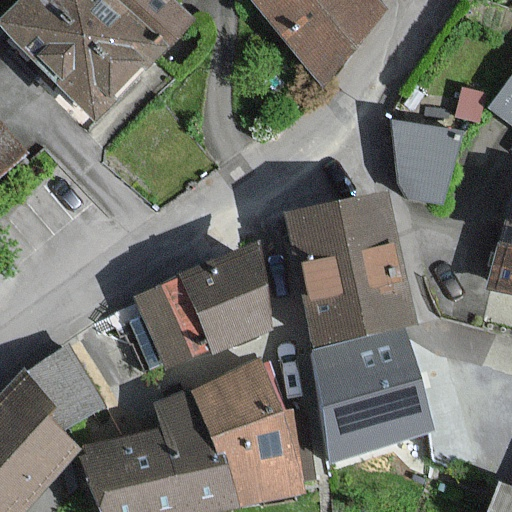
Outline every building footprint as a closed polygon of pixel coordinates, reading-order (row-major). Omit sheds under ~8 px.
[(0,37),(45,79),(93,126),(167,49),(115,0),(26,0),(0,28),(0,37)] [(115,0),(167,49),(193,21),(171,0),(115,0)] [(374,0),(256,0),(327,82),(386,13),(374,0)] [(511,78),(495,102),(492,106),(511,120),(511,78)] [(398,182),(407,197),(441,205),(458,133),(390,121),(398,182)] [(0,175),(23,157),(0,128),(0,175)] [(496,246),(485,289),(511,296),(511,186),(498,240),(496,246)] [(382,194),(283,215),(311,345),(410,325),(400,281),(382,194)] [(160,362),(162,367),(208,347),(210,352),(266,328),(260,284),(256,245),(178,278),(132,298),(141,319),(120,328),(122,333),(126,332),(130,341),(132,340),(144,369),(160,362)] [(404,330),(314,352),(322,408),(329,461),(336,459),(350,455),(431,429),(418,379),(412,357),(406,335),(404,330)] [(54,408),(44,419),(59,432),(105,405),(70,345),(17,377),(54,408)] [(211,457),(219,455),(232,499),(301,489),(278,414),(257,358),(217,377),(192,392),(211,457)] [(0,511),(18,511),(77,447),(59,432),(44,419),(54,408),(17,377),(0,395),(0,511)] [(159,427),(183,511),(187,511),(232,499),(219,455),(211,457),(192,392),(151,403),(159,427)] [(102,511),(183,511),(159,427),(84,449),(102,511)] [(511,511),(511,489),(498,484),(487,511),(511,511)]
